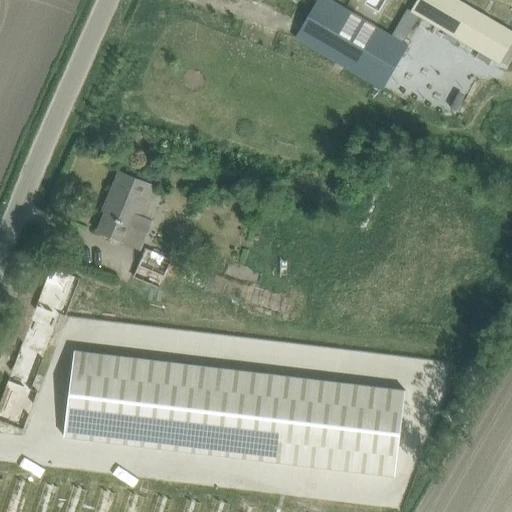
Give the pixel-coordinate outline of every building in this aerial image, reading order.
[(326,0),(316,0),(294,38),(382,88),(406,46),(326,0)] [(502,62),(511,43),(511,31),(457,0),(416,0),(411,10),(502,62)] [(99,232),(117,239),(140,249),(152,220),(140,215),(152,186),(138,180),(120,172),(107,204),(109,206),(99,232)] [(148,252),(142,267),(138,278),(161,287),(166,276),(182,283),(187,270),(168,263),(169,261),(148,252)] [(0,403),(0,421),(13,426),(23,430),(38,391),(41,392),(55,358),(48,355),(45,354),(46,350),(59,314),(65,316),(79,280),(51,269),(0,403)] [(254,284),(247,304),(282,315),(288,295),(254,284)] [(100,330),(112,335),(124,305),(112,300),(100,330)] [(406,390),(75,350),(66,436),(396,476),(406,390)] [(0,496),(11,457),(0,454),(0,496)] [(24,511),(43,462),(25,455),(4,511),(24,511)] [(55,511),(68,463),(48,458),(34,511),(55,511)] [(81,462),(63,511),(83,511),(99,468),(81,462)] [(111,466),(95,511),(113,511),(127,472),(111,466)] [(123,511),(142,511),(155,474),(137,468),(123,511)] [(152,511),(172,511),(183,477),(165,472),(152,511)] [(195,475),(182,511),(202,511),(212,481),(195,475)] [(259,511),(267,484),(245,478),(244,482),(221,476),(211,511),(259,511)] [(276,482),(267,511),(288,511),(296,488),(276,482)] [(307,489),(299,511),(318,511),(324,494),(307,489)]
